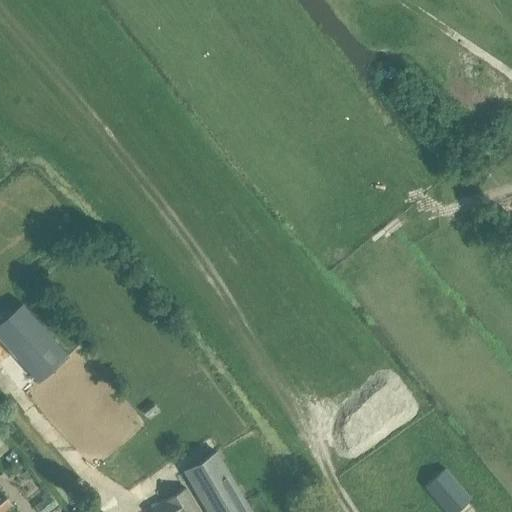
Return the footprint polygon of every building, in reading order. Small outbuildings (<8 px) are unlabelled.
[(385,71),(385,74),(386,76),(389,78),(392,79),(395,78),(397,75),(397,72),(396,69),(393,67),(390,67),(387,68),(385,71)] [(0,322),(0,340),(37,381),(67,354),(21,303),(0,322)] [(152,402),(143,408),(148,414),(157,408),(152,402)] [(0,438),(0,456),(9,449),(0,438)] [(251,511),(216,452),(184,469),(209,511),(251,511)] [(424,486),(447,511),(455,511),(472,497),(445,467),(424,486)] [(200,511),(186,488),(151,508),(153,511),(200,511)] [(0,511),(1,511),(11,504),(0,490),(0,511)]
